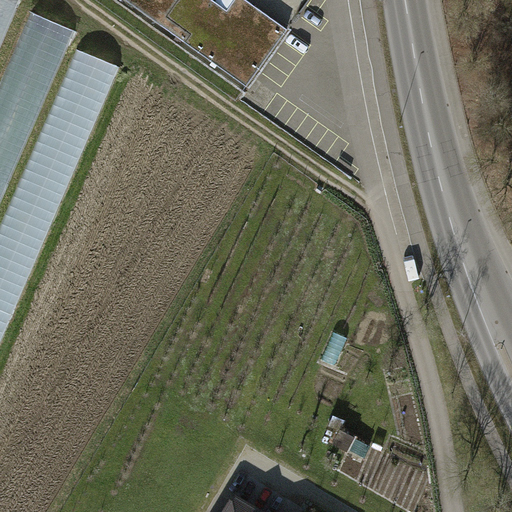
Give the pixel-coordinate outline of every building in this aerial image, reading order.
[(0,0),(0,35),(12,0),(0,0)] [(123,0),(246,89),(287,33),(241,0),(238,0),(228,15),(207,0),(123,0)] [(0,202),(69,29),(26,12),(0,77),(0,202)] [(0,354),(115,65),(72,48),(0,227),(0,354)] [(258,511),(242,502),(236,511),(258,511)]
